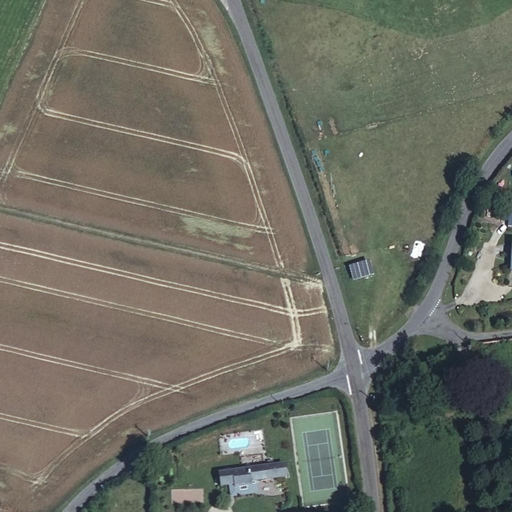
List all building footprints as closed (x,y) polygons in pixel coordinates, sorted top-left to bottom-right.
[(368,264),(348,268),(349,278),(370,274),(368,264)] [(386,411),(379,412),(383,461),(401,460),(398,422),(387,423),(386,411)] [(273,459),(263,460),(265,474),(275,473),(273,459)] [(238,478),(239,478),(265,474),(263,460),(206,470),(207,482),(215,481),(220,480),(238,478)] [(238,478),(220,480),(221,491),(239,488),(238,478)]
